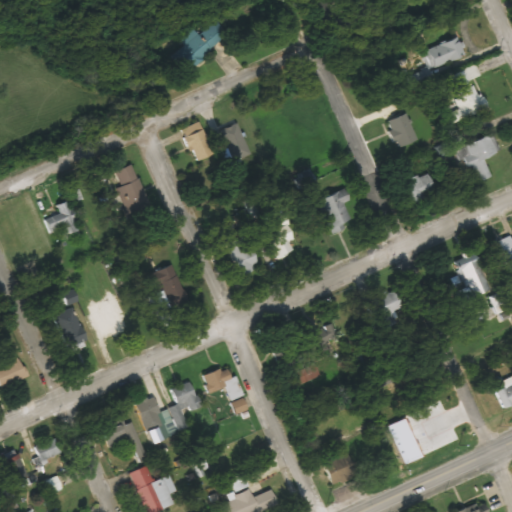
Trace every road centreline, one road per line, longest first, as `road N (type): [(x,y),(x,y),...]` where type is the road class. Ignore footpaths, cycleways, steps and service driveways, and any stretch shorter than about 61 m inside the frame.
road 1 (residential): [(0,423),(511,193)]
road 2 (residential): [(0,195),(278,70),(310,71),(443,0)]
road 3 (residential): [(490,445),(328,89),(310,71)]
road 4 (residential): [(310,511),(139,133)]
road 5 (residential): [(100,511),(0,292)]
road 6 (secondary): [(344,511),(511,435)]
